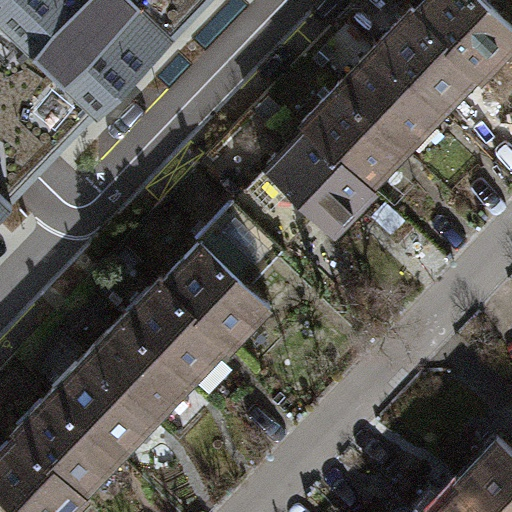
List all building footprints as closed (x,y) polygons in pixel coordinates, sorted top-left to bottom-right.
[(0,0),(0,213),(42,169),(204,0),(0,0)] [(511,35),(511,33),(476,0),(414,0),(405,10),(470,72),(474,76),(511,35)] [(405,10),(402,7),(367,44),(435,109),(470,72),(405,10)] [(435,109),(367,44),(329,83),(398,148),(435,109)] [(398,148),(329,83),(293,121),(296,124),(361,186),(398,148)] [(361,186),(296,124),(258,164),(307,211),(326,229),(365,189),(361,186)] [(307,211),(258,164),(226,198),(275,245),(307,211)] [(275,245),(226,198),(188,238),(190,240),(154,279),(219,341),(223,345),(261,304),(239,282),(275,245)] [(154,279),(151,276),(115,313),(184,379),(219,341),(154,279)] [(184,379),(115,313),(78,352),(147,417),(184,379)] [(147,417),(78,352),(42,391),(110,456),(147,417)] [(110,456),(42,391),(6,428),(8,430),(74,493),(110,456)] [(74,493),(8,430),(0,438),(0,499),(13,511),(62,511),(78,496),(74,493)] [(455,479),(490,511),(511,511),(511,455),(489,434),(451,475),(455,479)] [(423,511),(490,511),(455,479),(423,511)]
